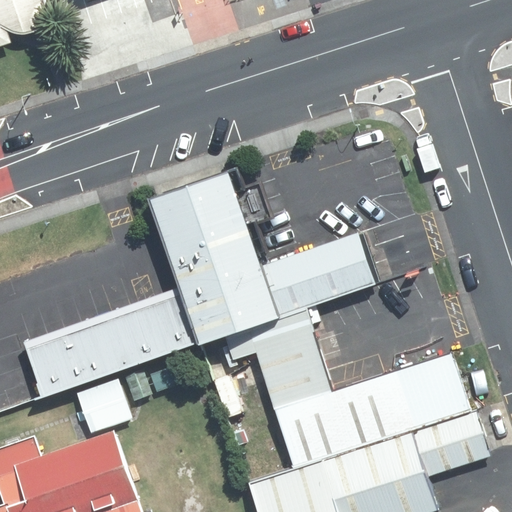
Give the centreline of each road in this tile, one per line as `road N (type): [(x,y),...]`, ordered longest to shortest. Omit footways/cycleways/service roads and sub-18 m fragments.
road 1 (tertiary): [(76,131),(436,17)]
road 2 (residential): [(511,259),(436,17)]
